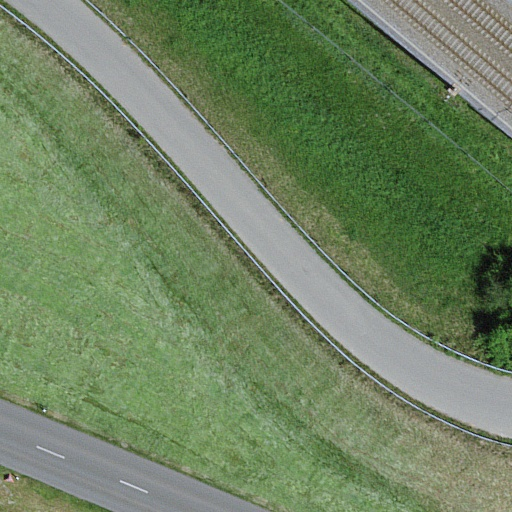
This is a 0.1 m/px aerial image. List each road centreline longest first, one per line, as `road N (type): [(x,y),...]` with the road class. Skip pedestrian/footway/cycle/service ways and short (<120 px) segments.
road 1 (unclassified): [(44,0),(90,38),(370,338),(511,408)]
road 2 (primary): [(192,511),(0,430)]
